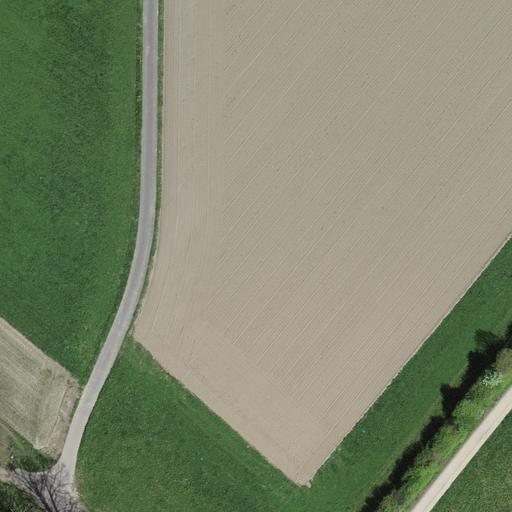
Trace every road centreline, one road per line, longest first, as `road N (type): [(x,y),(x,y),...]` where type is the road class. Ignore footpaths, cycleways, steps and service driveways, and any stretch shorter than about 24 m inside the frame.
road 1 (track): [(150,0),(155,211),(82,415),(63,511)]
road 2 (track): [(511,400),(421,511)]
